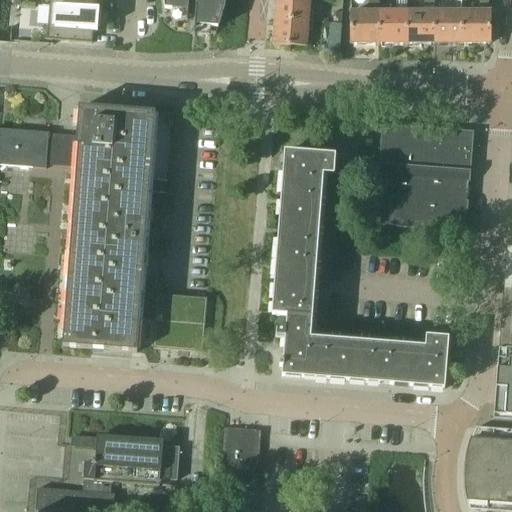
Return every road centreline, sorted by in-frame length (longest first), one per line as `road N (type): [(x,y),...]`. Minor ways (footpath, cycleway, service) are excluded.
road 1 (secondary): [(0,62),(505,93)]
road 2 (residential): [(17,377),(180,386),(251,404),(450,421)]
road 3 (residential): [(450,421),(479,384),(505,93)]
